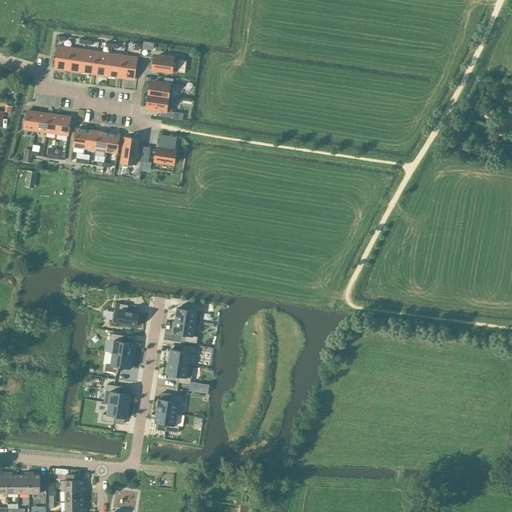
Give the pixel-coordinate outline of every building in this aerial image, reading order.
[(55,68),(68,70),(71,48),(58,46),(55,68)] [(68,70),(81,72),(84,50),(71,48),(68,70)] [(81,72),(94,74),(98,52),(84,50),(81,72)] [(94,74),(107,76),(111,54),(98,52),(94,74)] [(107,76),(120,77),(124,56),(111,54),(107,76)] [(124,56),(120,77),(134,79),(137,58),(124,56)] [(152,61),(151,69),(177,73),(179,58),(165,56),(165,59),(154,57),(153,61),(152,61)] [(150,83),(149,95),(171,98),(173,84),(161,83),(161,85),(150,83)] [(149,95),(147,106),(157,108),(157,110),(161,111),(160,117),(170,118),(173,98),(171,98),(149,95)] [(5,105),(4,111),(11,113),(12,107),(5,105)] [(24,129),(35,130),(38,112),(27,111),(24,129)] [(35,130),(46,132),(49,114),(38,112),(35,130)] [(46,132),(57,133),(59,115),(49,114),(46,132)] [(59,115),(57,133),(68,135),(70,117),(59,115)] [(73,146),(84,148),(87,130),(76,129),(73,146)] [(84,148),(95,149),(98,132),(87,130),(84,148)] [(95,149),(106,151),(108,133),(98,132),(95,149)] [(108,133),(106,151),(117,153),(120,135),(108,133)] [(176,137),(160,135),(158,148),(156,148),(154,161),(173,164),(175,151),(174,151),(176,137)] [(122,162),(135,164),(135,160),(142,161),(144,150),(137,149),(138,139),(125,137),(122,162)] [(144,150),(142,161),(149,162),(151,151),(144,150)] [(26,182),(34,184),(36,172),(28,170),(26,182)] [(116,303),(112,322),(137,326),(139,313),(127,311),(128,305),(116,303)] [(177,308),(175,321),(195,324),(200,325),(203,305),(190,303),(189,310),(177,308)] [(175,321),(173,333),(185,335),(184,341),(197,343),(198,336),(193,336),(195,324),(175,321)] [(111,333),(110,340),(114,341),(112,353),(132,356),(134,343),(123,342),(124,335),(111,333)] [(170,349),(168,362),(189,365),(189,364),(191,353),(195,353),(196,347),(183,345),(182,351),(170,349)] [(106,364),(105,371),(118,373),(119,367),(131,368),(132,356),(112,353),(110,365),(106,364)] [(178,376),(177,382),(190,384),(193,365),(189,364),(189,365),(168,362),(167,374),(178,376)] [(107,384),(104,403),(108,403),(109,403),(129,406),(131,394),(129,394),(119,393),(120,386),(107,384)] [(158,399),(156,410),(177,414),(179,402),(183,403),(184,396),(171,394),(170,400),(160,399),(158,399)] [(102,414),(101,420),(114,422),(114,423),(115,416),(125,418),(127,418),(129,406),(109,403),(108,403),(107,414),(102,414)] [(156,410),(155,422),(156,422),(166,424),(165,431),(166,431),(178,433),(179,426),(175,425),(177,414),(156,410)] [(18,493),(18,474),(12,474),(12,472),(8,472),(8,493),(18,493)] [(29,493),(29,472),(24,472),(24,474),(18,474),(18,493),(29,493)] [(29,472),(29,493),(40,493),(40,490),(46,490),(46,477),(40,477),(40,474),(34,474),(34,472),(29,472)] [(65,491),(86,490),(86,485),(83,486),(83,479),(81,479),(81,473),(65,474),(66,480),(65,480),(65,491)] [(86,495),(86,490),(65,491),(65,501),(83,501),(83,495),(86,495)] [(73,511),(82,511),(81,511),(85,511),(86,507),(83,507),(83,501),(65,501),(65,511),(73,511)]
